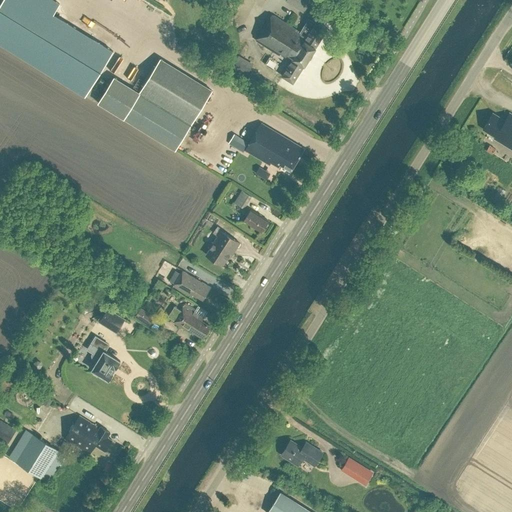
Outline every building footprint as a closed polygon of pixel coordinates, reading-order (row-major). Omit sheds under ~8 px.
[(0,41),(86,95),(101,69),(113,50),(101,43),(31,0),(2,0),(0,4),(0,41)] [(304,11),(310,0),(288,0),(288,1),(304,11)] [(264,25),(255,37),(257,38),(256,40),(283,57),(275,71),(293,82),(327,29),(308,17),(300,30),(271,12),(264,25)] [(114,77),(99,103),(176,149),(191,124),(212,89),(160,57),(139,92),(114,77)] [(236,60),(231,69),(246,78),(251,69),(236,60)] [(492,112),(482,129),(487,132),(494,136),(493,138),(511,149),(511,113),(509,112),(505,119),(492,112)] [(290,171),(304,148),(260,122),(244,149),(269,164),(270,162),(278,167),(279,164),(290,171)] [(226,149),(227,140),(215,139),(215,148),(226,149)] [(486,150),(492,154),(495,148),(490,144),(486,150)] [(256,173),(263,177),(266,171),(259,167),(256,173)] [(245,208),(252,196),(242,190),(234,202),(245,208)] [(261,231),(264,226),(266,226),(268,223),(267,222),(268,220),(250,209),(243,220),(261,231)] [(232,255),(240,242),(219,229),(209,246),(210,247),(206,254),(223,265),(230,254),(232,255)] [(202,299),(210,286),(183,270),(173,285),(191,296),(192,293),(202,299)] [(163,290),(167,284),(159,279),(155,285),(163,290)] [(143,298),(147,292),(143,289),(139,295),(143,298)] [(203,317),(184,304),(181,309),(175,305),(168,315),(174,319),(173,321),(192,334),(194,332),(202,338),(204,335),(206,335),(209,330),(209,328),(211,325),(202,319),(203,317)] [(150,325),(156,316),(142,307),(136,316),(150,325)] [(108,308),(99,321),(116,332),(125,319),(108,308)] [(88,348),(94,352),(93,354),(94,358),(98,361),(93,369),(95,370),(96,373),(99,375),(101,374),(109,379),(120,360),(105,351),(109,344),(96,336),(88,348)] [(93,359),(81,353),(87,343),(78,338),(70,353),(77,357),(74,363),(79,366),(74,375),(85,380),(93,366),(90,365),(93,359)] [(47,396),(43,403),(49,406),(53,399),(47,396)] [(34,406),(28,404),(25,416),(31,418),(34,406)] [(99,427),(79,415),(65,438),(90,453),(95,444),(104,450),(111,439),(107,436),(110,431),(100,425),(99,427)] [(0,419),(0,440),(6,445),(16,429),(0,419)] [(8,457),(42,478),(48,481),(65,454),(60,450),(26,429),(8,457)] [(302,447),(290,439),(281,454),(298,464),(302,457),(314,465),(323,452),(306,441),(302,447)] [(351,456),(343,469),(366,484),(374,471),(351,456)] [(329,467),(325,475),(350,489),(354,481),(329,467)] [(311,511),(279,492),(266,511),(311,511)]
